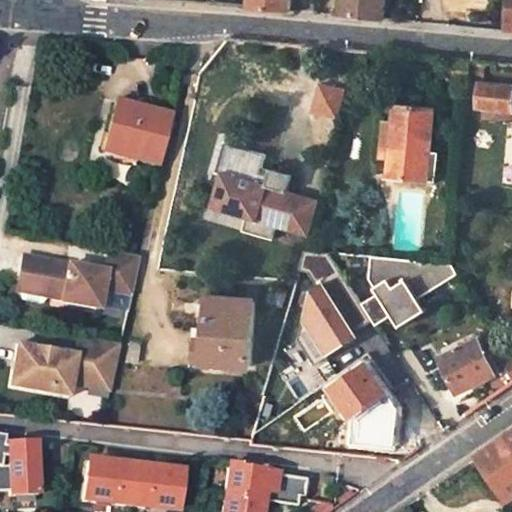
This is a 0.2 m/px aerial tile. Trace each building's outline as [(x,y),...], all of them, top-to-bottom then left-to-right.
[(252,0),(252,8),(291,11),(291,0),(252,0)] [(385,0),(345,0),(343,16),(384,20),(385,0)] [(472,60),(451,58),(449,79),(471,81),(472,60)] [(345,91),(318,83),(308,115),(335,123),(345,91)] [(511,86),(481,83),(478,108),(511,111),(511,86)] [(171,115),(116,101),(103,152),(158,166),(171,115)] [(436,109),(396,105),(389,177),(437,182),(439,153),(431,152),(436,109)] [(309,234),(320,199),(287,189),(291,173),(272,168),(270,174),(261,171),(266,153),(225,141),(217,170),(222,172),(212,207),(247,216),(244,229),(273,238),(277,225),(309,234)] [(105,272),(57,264),(21,258),(18,280),(45,284),(50,285),(53,286),(64,288),(62,299),(62,303),(100,308),(103,290),(132,295),(140,258),(108,252),(105,272)] [(393,311),(402,326),(428,310),(419,295),(458,272),(453,264),(420,260),(401,258),(373,255),(372,277),(381,292),(374,297),(385,316),(393,311)] [(43,297),(45,284),(18,280),(17,293),(21,298),(38,301),(43,297)] [(48,296),(62,299),(64,288),(53,286),(50,285),(48,296)] [(375,322),(385,316),(374,297),(363,303),(375,322)] [(256,301),(209,298),(206,339),(199,338),(197,362),(251,366),(256,301)] [(481,338),(441,358),(458,393),(473,385),(476,392),(505,377),(502,371),(498,374),(481,338)] [(8,387),(71,398),(73,384),(90,387),(92,372),(114,376),(120,347),(79,339),(76,354),(16,344),(8,387)] [(361,352),(345,364),(353,375),(335,388),(358,421),(373,411),(375,416),(396,402),(361,352)] [(90,387),(110,391),(114,376),(92,372),(90,387)] [(511,433),(479,456),(510,501),(511,499),(511,433)] [(0,445),(1,435),(0,435),(0,456),(5,456),(10,495),(38,492),(33,440),(14,442),(14,446),(5,447),(5,446),(0,445)] [(183,494),(185,472),(148,469),(147,480),(120,478),(120,469),(86,466),(82,505),(144,511),(145,508),(178,511),(179,494),(183,494)] [(304,498),(306,480),(266,477),(266,482),(259,481),(259,474),(239,472),(239,470),(227,468),(222,511),(263,511),(265,504),(298,507),(299,498),(304,498)]
